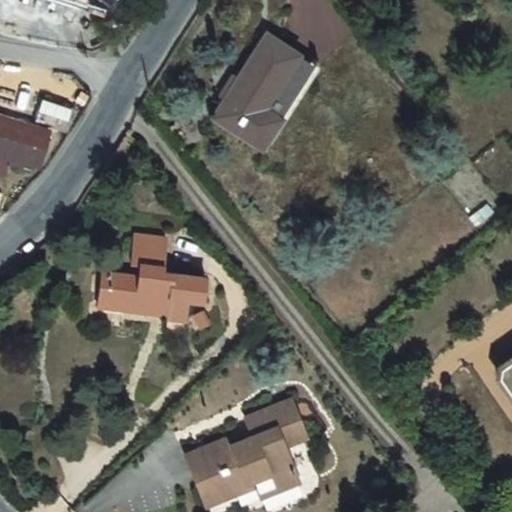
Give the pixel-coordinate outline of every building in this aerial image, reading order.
[(60,0),(111,14),(118,0),(60,0)] [(254,32),(205,116),(254,145),(303,61),(254,32)] [(33,120),(68,132),(80,111),(41,98),(33,120)] [(47,129),(0,115),(0,153),(6,155),(4,161),(20,166),(23,159),(36,164),(47,129)] [(123,301),(122,309),(146,312),(147,304),(164,306),(162,317),(180,319),(184,297),(200,298),(203,276),(159,271),(164,239),(133,236),(129,264),(138,265),(137,277),(108,274),(105,300),(123,301)] [(98,299),(105,300),(108,274),(100,273),(98,299)] [(97,307),(122,309),(123,301),(105,300),(98,299),(97,307)] [(511,349),(497,359),(494,370),(511,397),(511,349)] [(183,453),(195,479),(223,467),(231,485),(252,476),(256,485),(260,494),(299,478),(283,443),(305,435),(288,398),(244,416),(248,426),(251,435),(230,443),(227,435),(183,453)] [(248,426),(227,435),(230,443),(251,435),(248,426)] [(223,467),(195,479),(206,504),(256,485),(252,476),(231,485),(223,467)]
